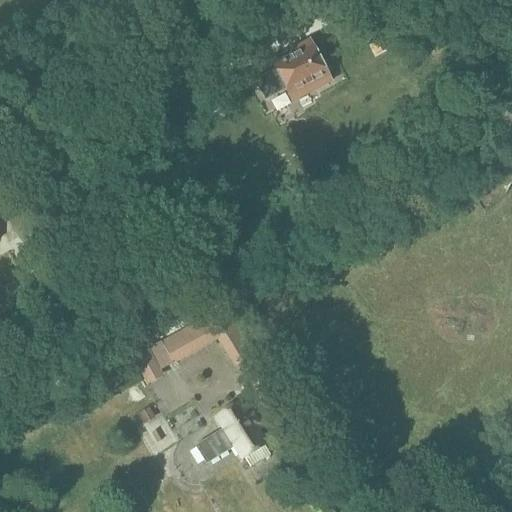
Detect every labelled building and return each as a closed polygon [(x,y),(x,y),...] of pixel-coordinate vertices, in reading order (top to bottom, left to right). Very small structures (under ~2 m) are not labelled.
[(357,20),(364,35),(376,30),(369,14),(357,20)] [(374,56),(386,50),(379,35),(367,41),(374,56)] [(292,58),(275,67),(295,103),(331,83),(309,42),(289,53),(292,58)] [(196,93),(189,80),(162,93),(169,107),(174,104),(189,131),(203,124),(188,97),(196,93)] [(226,308),(162,343),(173,364),(218,341),(246,386),(266,372),(226,308)] [(106,402),(119,395),(114,385),(101,392),(106,402)] [(240,404),(216,419),(223,431),(195,448),(206,465),(234,448),(242,462),(266,447),(257,432),(262,430),(252,412),(247,415),(240,404)] [(149,409),(139,415),(145,425),(156,419),(149,409)] [(438,511),(454,511),(448,500),(435,507),(438,511)]
